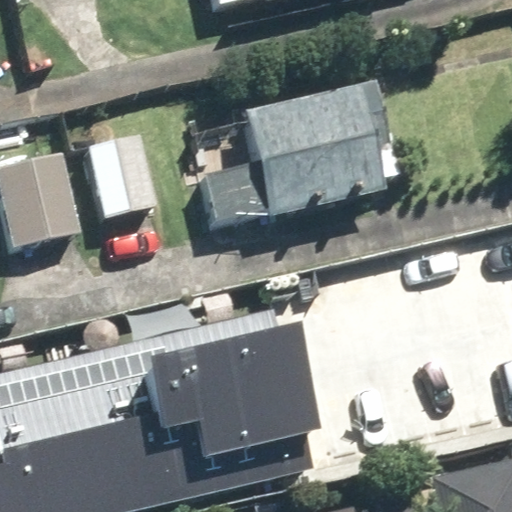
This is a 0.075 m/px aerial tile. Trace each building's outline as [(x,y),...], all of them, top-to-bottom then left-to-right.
[(377,85),(242,115),(253,164),(197,177),(210,234),(401,192),(377,85)] [(140,140),(87,152),(102,223),(155,211),(140,140)] [(61,158),(0,171),(0,224),(7,255),(79,239),(61,158)] [(463,301),(317,334),(323,357),(339,433),(341,440),(399,427),(405,457),(470,443),(463,413),(486,408),(463,301)] [(0,511),(153,511),(313,478),(278,314),(0,373),(0,511)] [(511,511),(511,464),(427,483),(433,511),(511,511)]
